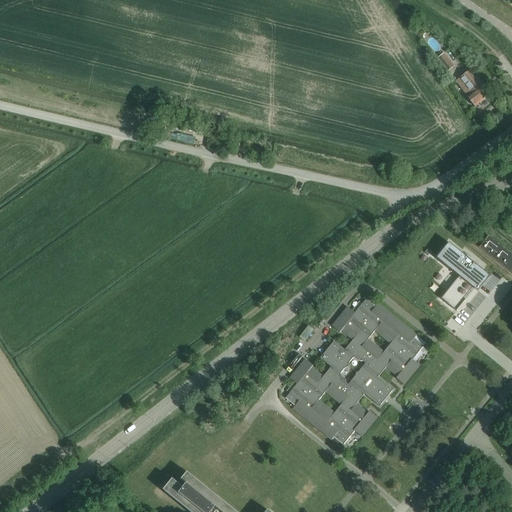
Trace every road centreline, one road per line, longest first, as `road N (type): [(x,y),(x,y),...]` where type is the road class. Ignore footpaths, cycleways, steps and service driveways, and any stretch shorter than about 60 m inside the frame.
road 1 (unclassified): [(30,511),(402,223),(511,179)]
road 2 (unclassified): [(0,105),(405,198),(423,195),(511,133)]
road 3 (unclassified): [(265,399),(354,291),(365,288),(505,396)]
road 4 (unclassified): [(404,511),(265,399)]
